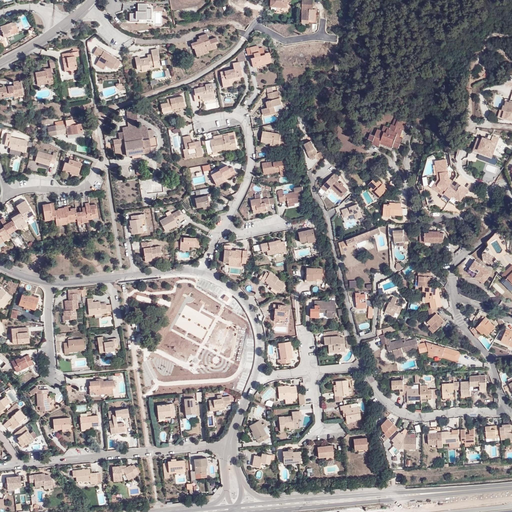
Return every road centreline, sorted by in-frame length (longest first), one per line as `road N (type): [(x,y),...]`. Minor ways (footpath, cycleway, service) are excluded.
road 1 (residential): [(8,193),(84,187),(105,162),(98,122),(111,105),(212,67),(243,38)]
road 2 (residential): [(452,294),(450,274),(495,207),(492,192),(457,163),(477,51)]
road 3 (primary): [(260,511),(511,486)]
road 4 (residential): [(321,161),(309,176),(330,225),(361,365)]
road 5 (primary): [(511,485),(297,500)]
road 6 (residential): [(229,445),(19,464)]
road 7 (residential): [(507,411),(400,411),(361,365)]
road 8 (residential): [(222,231),(249,172),(246,123),(232,114),(200,123)]
road 9 (residential): [(199,272),(52,284)]
road 10 (residential): [(254,377),(260,353),(249,309),(199,272)]
road 11 (residential): [(507,411),(452,294)]
